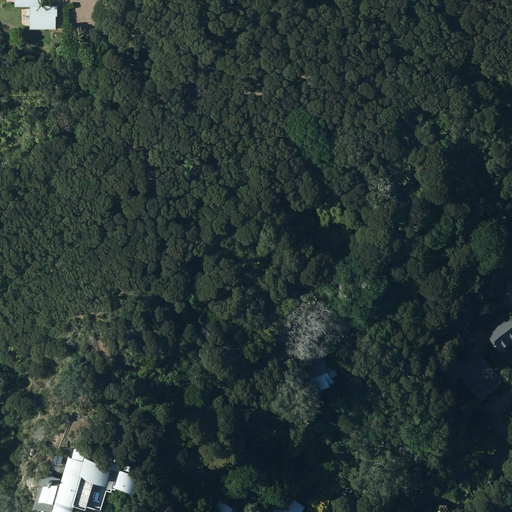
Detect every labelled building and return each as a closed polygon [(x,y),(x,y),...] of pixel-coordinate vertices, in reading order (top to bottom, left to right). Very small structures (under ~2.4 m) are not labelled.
[(14,0),(14,6),(30,6),(30,29),(56,29),(56,16),(57,16),(57,6),(41,6),(40,0),(14,0)] [(511,277),(503,284),(508,292),(501,296),(511,313),(511,277)] [(503,350),(511,342),(511,319),(505,311),(483,329),(500,350),(501,348),(503,350)] [(459,374),(480,400),(503,382),(482,356),(459,374)] [(324,361),(331,378),(337,375),(330,358),(324,361)] [(441,367),(452,380),(458,375),(447,362),(441,367)] [(326,371),(311,379),(317,392),(333,384),(326,371)] [(71,511),(75,503),(73,502),(82,474),(106,481),(111,466),(119,468),(114,485),(132,491),(138,473),(129,470),(131,463),(109,455),(106,463),(90,458),(92,453),(76,448),(75,455),(70,454),(62,481),(43,475),(31,511),(71,511)] [(186,471),(192,460),(184,455),(178,465),(186,471)] [(268,511),(301,511),(305,506),(282,491),(268,511)] [(227,502),(221,511),(234,511),(237,507),(227,502)]
